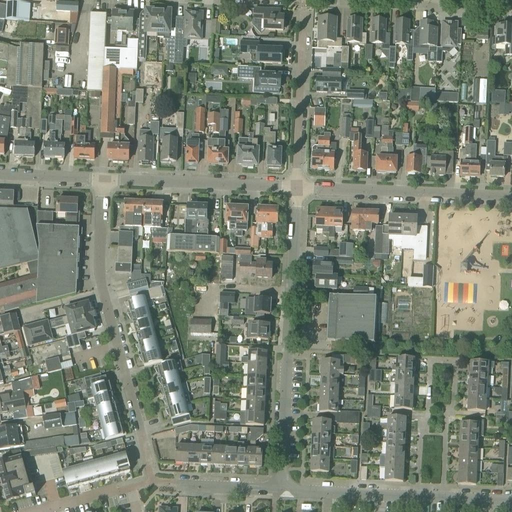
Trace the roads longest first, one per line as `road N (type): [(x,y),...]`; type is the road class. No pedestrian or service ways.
road 1 (residential): [(282,488),(296,186)]
road 2 (residential): [(149,468),(101,282),(103,178)]
road 3 (residential): [(511,500),(282,488)]
road 4 (residential): [(296,186),(511,196)]
road 5 (residential): [(103,178),(296,186)]
road 6 (residential): [(296,186),(303,13)]
